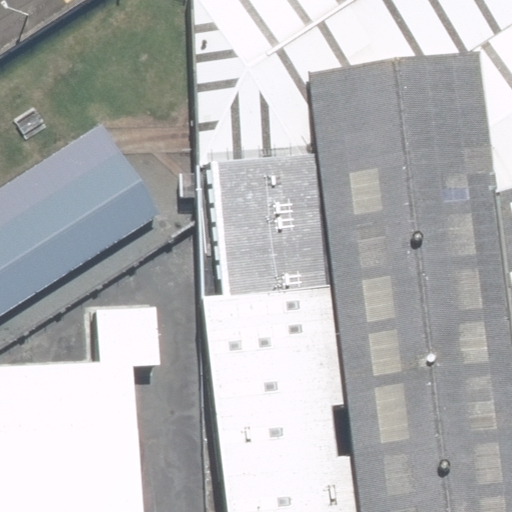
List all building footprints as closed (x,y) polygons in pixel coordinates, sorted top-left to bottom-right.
[(511,0),(187,0),(201,194),(312,191),(315,113),(470,95),(483,215),(511,209),(511,0)] [(360,511),(511,511),(511,464),(483,215),(470,95),(315,113),(360,511)] [(0,188),(0,316),(154,219),(96,128),(0,188)] [(201,194),(218,511),(348,511),(312,191),(201,194)] [(511,209),(483,215),(511,359),(511,209)] [(96,371),(0,375),(0,511),(154,511),(147,378),(166,377),(162,312),(93,316),(96,371)]
